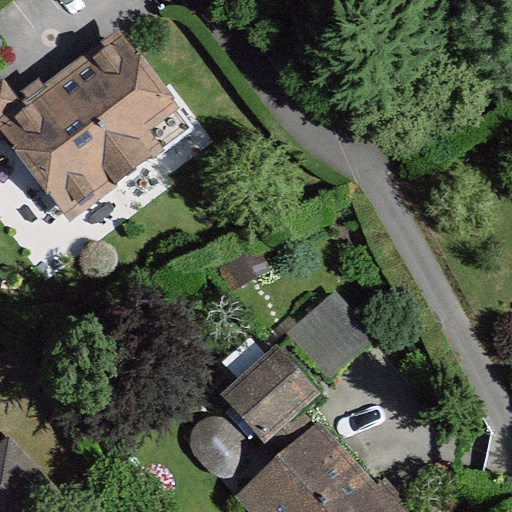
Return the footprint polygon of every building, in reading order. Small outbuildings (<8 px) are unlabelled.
[(189,148),(108,33),(0,107),(0,150),(61,237),(189,148)] [(293,320),(316,376),(367,356),(343,299),(293,320)] [(280,344),(225,393),(269,442),(324,393),(280,344)] [(407,511),(323,416),(239,490),(259,511),(407,511)] [(14,431),(0,443),(0,511),(43,511),(68,490),(14,431)]
